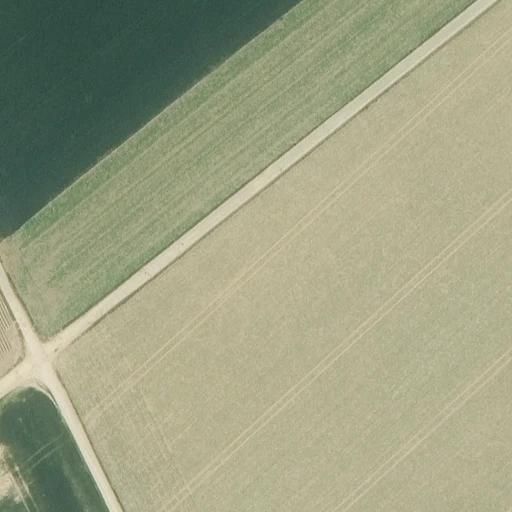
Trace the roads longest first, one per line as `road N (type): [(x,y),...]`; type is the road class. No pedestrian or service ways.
road 1 (track): [(0,390),(488,0)]
road 2 (track): [(112,511),(0,280)]
